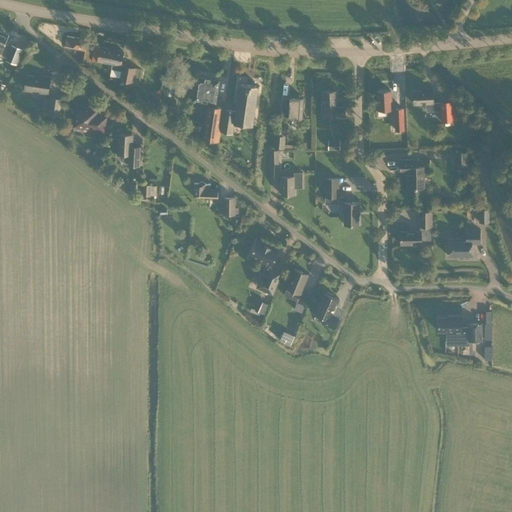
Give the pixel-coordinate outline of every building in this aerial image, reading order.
[(75,37),(66,35),(64,46),(73,48),(72,48),(82,50),(80,63),(90,65),(93,48),(86,47),(88,39),(75,36),(75,37)] [(6,60),(15,64),(22,49),(12,45),(6,60)] [(121,62),(123,51),(100,46),(98,57),(97,60),(112,63),(111,68),(121,70),(119,79),(138,83),(141,68),(120,64),(120,61),(121,62)] [(39,76),(26,74),(24,90),(32,91),(32,89),(39,90),(39,92),(48,93),(50,77),(39,75),(39,76)] [(209,105),(206,104),(201,139),(219,141),(224,107),(213,106),(214,103),(216,103),(220,80),(196,76),(193,100),(210,102),(209,105)] [(259,86),(239,83),(235,111),(224,109),(221,131),(229,132),(229,133),(234,134),(235,123),(253,126),(259,86)] [(434,102),(433,88),(426,88),(427,90),(414,91),(414,104),(425,103),(428,111),(436,110),(436,111),(441,110),(442,121),(454,120),(453,101),(441,101),(441,102),(434,102)] [(337,106),(336,90),(323,91),(323,102),(322,102),(322,112),(331,112),(332,118),(345,117),(345,106),(337,106)] [(392,108),(391,90),(378,91),(378,110),(386,109),(387,115),(395,115),(396,130),(404,129),(403,108),(392,108)] [(154,104),(159,101),(154,92),(149,95),(154,104)] [(50,97),(49,109),(48,115),(59,116),(62,99),(50,97)] [(304,109),(304,98),(290,97),(289,109),(282,108),(282,116),(289,116),(289,117),(292,117),(294,121),(300,118),(303,118),(303,116),(306,114),(304,109)] [(176,102),(166,101),(165,110),(175,111),(176,102)] [(103,131),(105,117),(95,115),(96,109),(83,107),(83,105),(75,104),(74,112),(76,112),(74,126),(91,128),(91,129),(103,131)] [(139,165),(140,147),(131,146),(132,134),(118,133),(117,153),(123,154),(123,162),(129,162),(128,165),(139,165)] [(284,149),(286,136),(275,135),(273,148),(284,149)] [(393,140),(393,146),(404,145),(404,137),(396,137),(396,140),(393,140)] [(340,150),(340,140),(328,140),(328,150),(340,150)] [(243,154),(226,143),(221,152),(238,163),(243,154)] [(98,162),(103,155),(96,149),(90,156),(98,162)] [(269,176),(279,176),(279,150),(269,150),(269,176)] [(468,169),(468,152),(457,152),(454,152),(454,169),(468,169)] [(417,166),(417,159),(400,159),(400,169),(409,169),(409,188),(425,187),(424,166),(417,166)] [(281,195),(295,194),(294,176),(281,176),(281,195)] [(325,196),(339,196),(339,177),(325,177),(325,196)] [(203,183),(202,182),(199,182),(197,183),(194,183),(194,197),(216,197),(217,189),(209,189),(209,183),(203,183)] [(150,196),(151,185),(143,185),(142,196),(150,196)] [(235,214),(235,198),(224,198),(224,214),(235,214)] [(359,224),(359,210),(360,210),(360,202),(343,202),(343,213),(344,213),(344,224),(359,224)] [(490,223),(490,208),(479,208),(479,223),(490,223)] [(433,227),(433,211),(419,211),(419,227),(420,227),(420,230),(401,231),(401,244),(412,244),(412,245),(421,245),(421,241),(432,241),(432,227),(433,227)] [(480,243),(480,230),(467,230),(467,239),(449,239),(449,256),(464,256),(464,257),(472,257),(472,243),(480,243)] [(272,265),(278,250),(256,241),(250,256),(251,256),(251,258),(252,260),(254,261),(257,260),(258,259),(272,265)] [(272,293),(281,273),(269,268),(265,279),(267,279),(262,289),(272,293)] [(303,313),(305,306),(311,292),(303,288),(308,274),(295,269),(287,289),(294,292),(293,296),(298,298),(294,310),(303,313)] [(334,294),(327,292),(327,293),(324,292),(315,313),(325,317),(322,323),(335,328),(340,317),(333,314),(339,299),(333,296),(334,294)] [(264,314),(269,304),(259,300),(255,310),(264,314)] [(462,326),(462,315),(447,315),(447,317),(438,317),(438,331),(447,331),(447,333),(462,332),(468,332),(468,340),(481,340),(481,323),(468,323),(468,326),(462,326)] [(279,340),(290,345),(294,335),(283,330),(279,340)]
